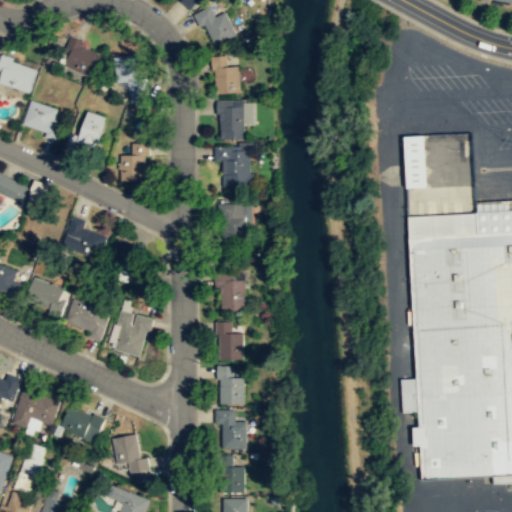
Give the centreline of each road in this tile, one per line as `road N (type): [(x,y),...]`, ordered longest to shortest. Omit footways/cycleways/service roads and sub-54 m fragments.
road 1 (residential): [(66,3),(115,1),(135,10),(158,28),(177,60),(182,511)]
road 2 (residential): [(183,408),(0,329)]
road 3 (residential): [(181,222),(0,144)]
